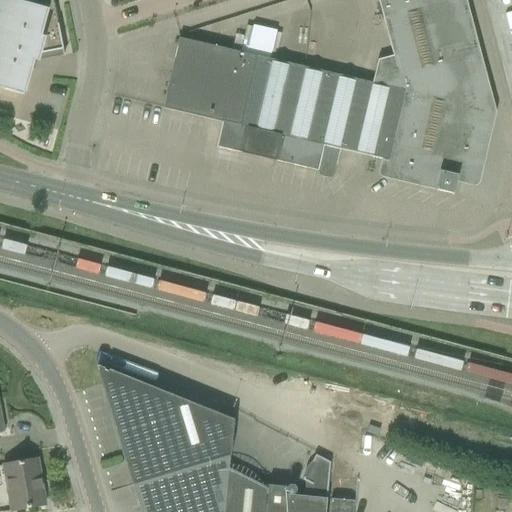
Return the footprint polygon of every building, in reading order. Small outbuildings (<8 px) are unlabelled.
[(0,0),(0,89),(17,94),(25,90),(33,60),(37,61),(39,55),(61,50),(62,56),(64,56),(52,0),(0,0)] [(382,178),(453,195),(457,178),(474,181),(490,113),(459,0),(378,0),(377,0),(392,57),(377,61),(372,84),(356,80),(256,57),(179,39),(163,109),(222,123),(216,148),(334,175),(340,151),(386,161),(382,178)] [(104,370),(97,367),(132,485),(229,456),(232,421),(108,372),(108,373),(103,371),(104,370)] [(366,433),(390,439),(392,431),(369,425),(366,433)] [(223,511),(229,456),(132,485),(140,511),(223,511)] [(325,511),(326,499),(330,463),(315,456),(302,481),(311,485),(304,497),(285,496),(285,490),(269,488),(267,510),(268,510),(268,511),(325,511)] [(3,466),(10,511),(11,511),(45,506),(37,460),(3,466)] [(352,511),(353,502),(326,499),(325,511),(352,511)]
